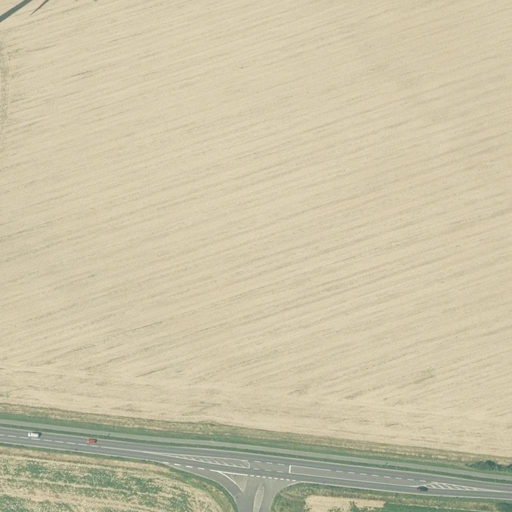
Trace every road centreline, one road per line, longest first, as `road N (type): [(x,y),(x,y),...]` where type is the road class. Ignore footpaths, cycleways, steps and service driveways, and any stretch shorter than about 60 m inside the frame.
road 1 (secondary): [(511,494),(264,468)]
road 2 (secondary): [(174,457),(0,437)]
